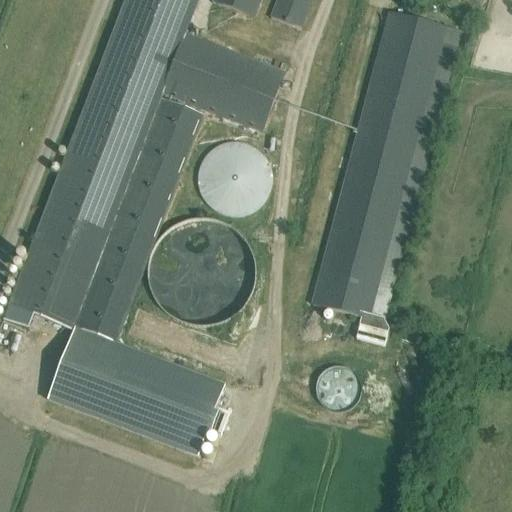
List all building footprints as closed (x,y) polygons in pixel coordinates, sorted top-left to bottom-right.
[(126,0),(3,322),(29,331),(34,318),(74,333),(76,328),(118,344),(205,117),(161,100),(163,95),(262,133),(284,75),(184,36),(197,0),(126,0)] [(252,20),(259,0),(218,0),(216,6),(252,20)] [(301,32),(312,0),(278,0),(271,20),(301,32)] [(391,15),(329,248),(313,307),(353,318),(350,334),(364,337),(368,321),(384,326),(461,34),(451,31),(391,15)] [(201,168),(199,174),(198,179),(198,182),(198,186),(199,190),(201,195),(202,199),(204,202),(208,207),(212,211),(218,214),(222,216),(227,218),(232,218),(237,219),(244,218),(251,215),(255,213),(259,210),(264,204),(268,200),(269,195),(271,190),(272,185),(272,180),(272,174),(270,169),(268,164),(265,159),(260,154),(255,150),(249,147),(243,145),(238,144),(235,144),(230,145),(225,146),(219,148),(212,153),(208,156),(206,159),(203,163),(201,168)] [(256,285),(257,275),(256,265),(252,255),(248,246),(241,238),(233,231),(224,226),(214,223),(204,222),(194,223),(184,225),(174,230),(166,236),(159,244),(154,252),(150,262),(148,272),(149,283),(151,293),(155,302),(160,311),(168,318),(176,324),(186,328),(196,330),(206,330),(216,329),(226,325),(235,320),(243,313),(249,305),(253,295),(256,285)] [(74,333),(48,401),(198,458),(226,385),(118,344),(76,328),(74,333)] [(10,372),(35,363),(28,345),(4,354),(10,372)] [(337,387),(335,400),(347,402),(349,388),(337,387)] [(230,421),(232,407),(221,405),(218,419),(230,421)]
